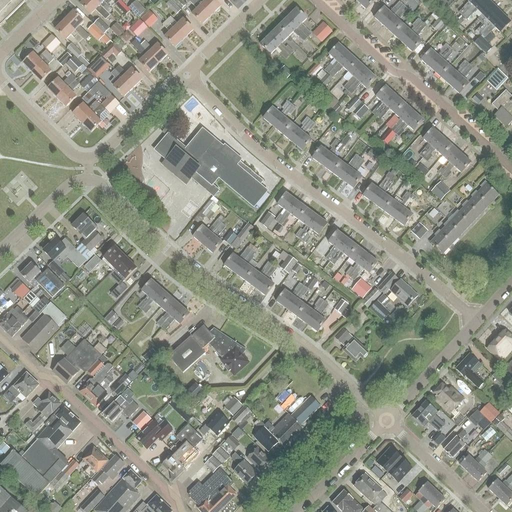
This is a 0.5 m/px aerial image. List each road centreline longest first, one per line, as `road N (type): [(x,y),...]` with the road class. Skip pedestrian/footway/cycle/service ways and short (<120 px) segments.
road 1 (residential): [(476,320),(246,142),(183,75)]
road 2 (residential): [(353,389),(170,252),(102,183),(82,178)]
road 3 (residential): [(511,167),(315,0)]
road 4 (residential): [(0,335),(187,511)]
road 5 (residential): [(240,511),(353,389)]
road 6 (residential): [(386,422),(476,320)]
road 7 (residential): [(81,158),(109,147),(183,75)]
road 8 (residential): [(483,511),(386,422)]
road 9 (residential): [(294,511),(386,422)]
